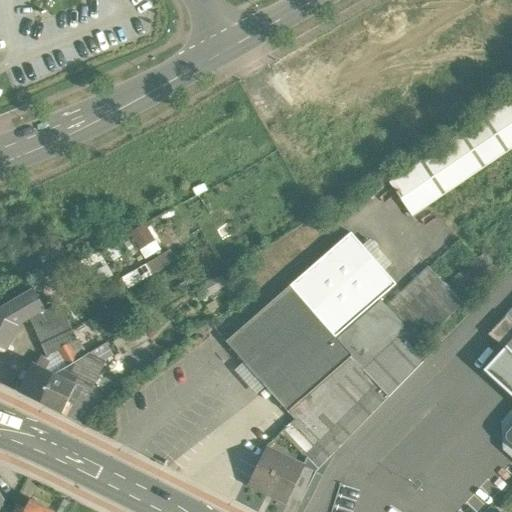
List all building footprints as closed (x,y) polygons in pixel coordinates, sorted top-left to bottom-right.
[(511,100),(390,183),(411,215),(511,147),(511,100)] [(148,224),(133,229),(140,248),(154,243),(148,224)] [(350,234),(291,286),(336,337),(395,285),(350,234)] [(125,277),(132,288),(177,260),(171,249),(125,277)] [(381,302),(338,339),(353,356),(387,325),(438,279),(429,268),(386,307),(381,302)] [(438,279),(387,325),(419,360),(427,353),(419,344),(462,305),(438,279)] [(227,342),(289,412),(351,357),(353,356),(338,339),(336,337),(291,286),(227,342)] [(33,292),(0,310),(0,334),(4,337),(0,343),(0,348),(6,350),(17,326),(29,319),(45,312),(33,292)] [(45,312),(29,319),(41,345),(72,330),(60,305),(45,312)] [(511,339),(511,321),(505,315),(488,334),(504,349),(506,346),(511,339)] [(353,356),(351,357),(387,397),(422,364),(419,360),(387,325),(353,356)] [(72,330),(41,345),(46,357),(57,350),(77,339),(72,330)] [(77,339),(57,350),(67,368),(87,356),(77,339)] [(511,351),(506,346),(504,349),(483,371),(511,397),(511,351)] [(67,368),(53,377),(74,387),(73,388),(82,391),(89,394),(104,362),(87,356),(67,368)] [(264,447),(266,449),(303,467),(315,473),(387,397),(351,357),(289,412),(296,420),(264,447)] [(38,362),(35,369),(30,366),(27,374),(21,372),(15,383),(21,386),(18,393),(40,404),(53,377),(43,373),(46,368),(38,362)] [(74,387),(53,377),(40,404),(61,414),(73,388),(74,387)] [(82,391),(73,388),(67,400),(75,404),(82,391)] [(303,467),(266,449),(248,485),(285,504),(289,498),(303,467)] [(303,467),(289,498),(301,502),(315,473),(303,467)] [(50,511),(30,502),(26,509),(25,511),(50,511)]
